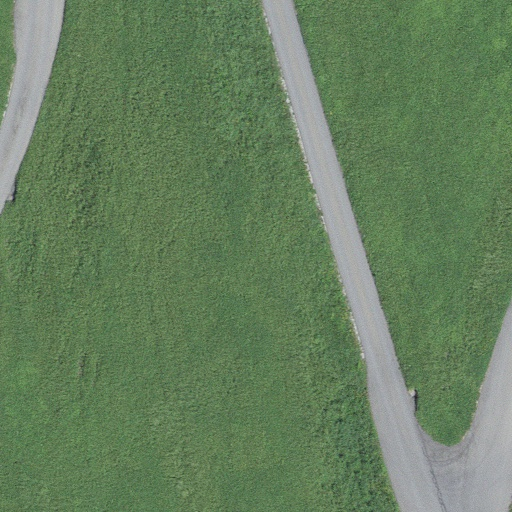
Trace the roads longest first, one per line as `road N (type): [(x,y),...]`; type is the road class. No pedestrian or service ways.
road 1 (unclassified): [(425,511),(392,431),(279,0)]
road 2 (unclassified): [(47,0),(32,79),(0,175)]
